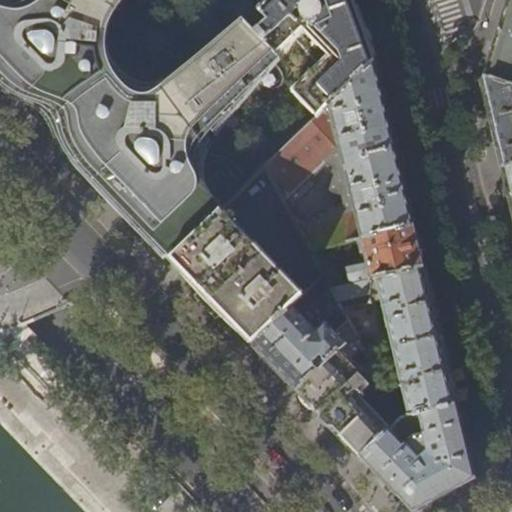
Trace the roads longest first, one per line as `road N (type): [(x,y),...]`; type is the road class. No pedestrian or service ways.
road 1 (primary): [(0,155),(337,511)]
road 2 (primary): [(511,353),(480,304),(411,35)]
